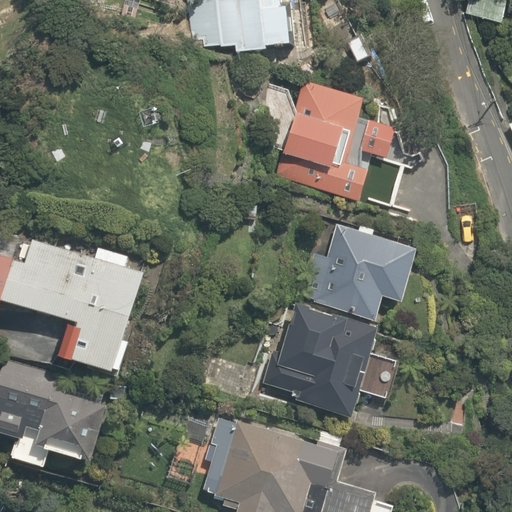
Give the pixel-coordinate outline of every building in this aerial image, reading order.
[(226,0),(233,51),(311,43),(305,6),(301,0),(226,0)] [(511,0),(471,0),(468,12),(507,26),(511,10),(511,0)] [(288,180),(398,211),(411,164),(396,155),(404,129),(372,119),(370,98),(325,84),(320,99),(302,94),(285,152),(294,159),(288,180)] [(440,245),(349,223),(342,255),(325,253),(323,265),(325,281),(333,283),(328,303),(395,319),(403,293),(425,299),(440,245)] [(73,362),(125,378),(151,276),(0,232),(0,314),(2,315),(8,304),(82,327),(73,362)] [(298,403),(357,421),(365,394),(390,401),(402,361),(376,353),(383,332),(303,307),(287,356),(275,352),(265,388),(299,398),(298,403)] [(121,402),(0,365),(0,434),(0,435),(9,431),(28,436),(20,453),(51,462),(59,450),(109,459),(121,402)] [(347,453),(220,419),(214,443),(221,445),(212,479),(224,482),(219,497),(239,503),(236,511),(375,511),(379,500),(337,489),(347,453)]
